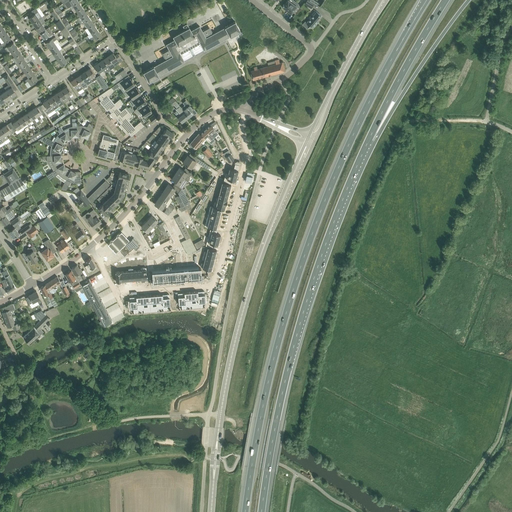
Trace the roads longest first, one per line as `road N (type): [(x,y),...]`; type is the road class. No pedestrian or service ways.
road 1 (motorway): [(426,0),(350,140),(310,239),(272,362),(245,511)]
road 2 (motorway): [(261,511),(299,323),(365,146)]
road 3 (secondary): [(216,443),(246,297),(308,145)]
road 4 (motorway): [(365,146),(468,0)]
road 5 (residential): [(215,284),(247,153),(245,111)]
road 6 (motorway): [(365,146),(445,0)]
